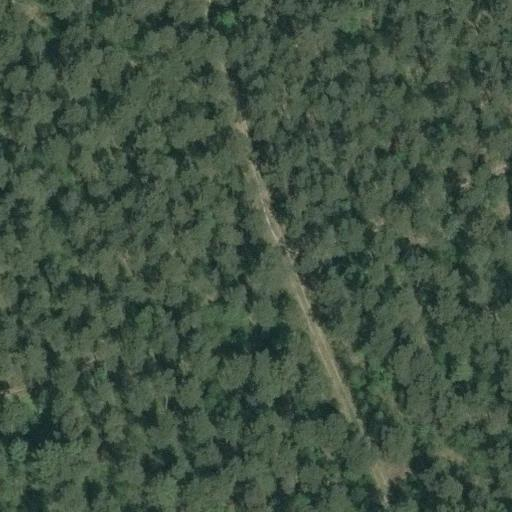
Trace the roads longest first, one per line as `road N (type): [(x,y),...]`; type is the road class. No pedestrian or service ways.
road 1 (track): [(295,273),(108,359),(0,394)]
road 2 (track): [(210,0),(264,201),(295,273)]
road 3 (track): [(295,273),(402,511)]
